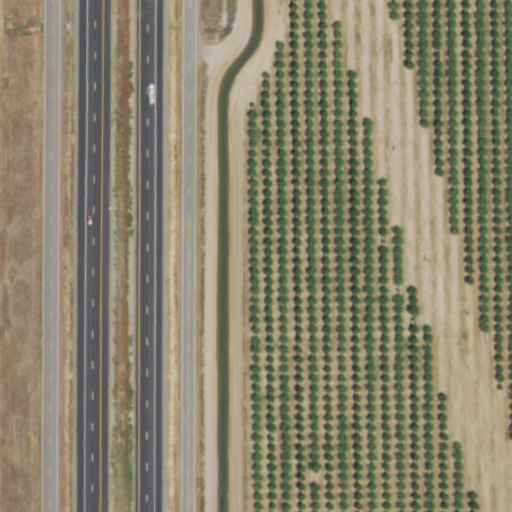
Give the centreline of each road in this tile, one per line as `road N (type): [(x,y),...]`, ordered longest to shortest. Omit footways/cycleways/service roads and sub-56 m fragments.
road 1 (tertiary): [(45,511),(49,0)]
road 2 (residential): [(182,511),(185,0)]
road 3 (motorway): [(91,0),(89,511)]
road 4 (motorway): [(143,511),(144,0)]
